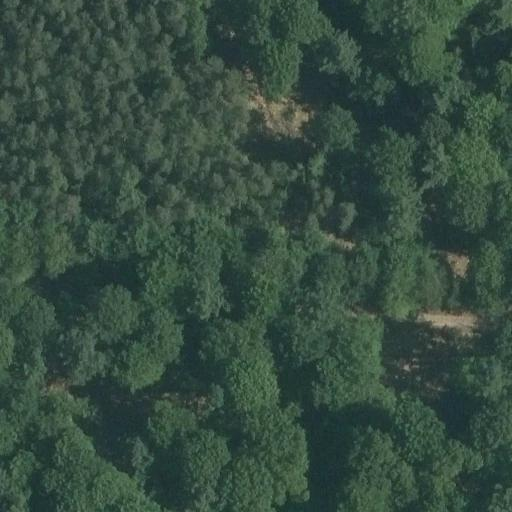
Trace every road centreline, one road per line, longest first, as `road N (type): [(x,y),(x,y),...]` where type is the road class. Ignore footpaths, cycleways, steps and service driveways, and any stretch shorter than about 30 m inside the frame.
road 1 (track): [(0,269),(511,319)]
road 2 (track): [(183,511),(282,448),(490,371),(511,347)]
